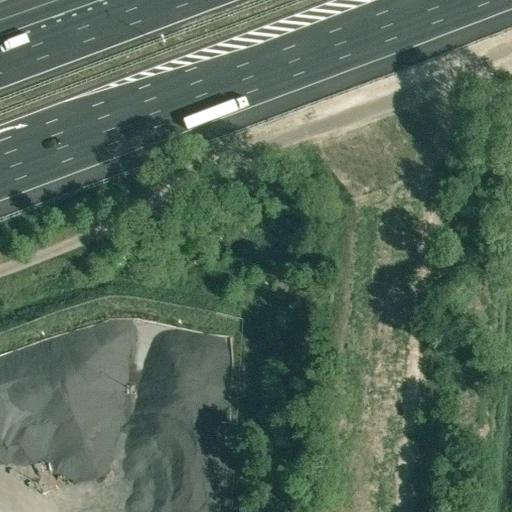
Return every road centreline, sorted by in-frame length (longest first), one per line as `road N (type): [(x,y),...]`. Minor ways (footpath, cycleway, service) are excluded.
road 1 (unclassified): [(0,271),(102,230),(219,163),(511,49)]
road 2 (motorway): [(0,171),(451,0)]
road 3 (motorway): [(172,0),(0,64)]
